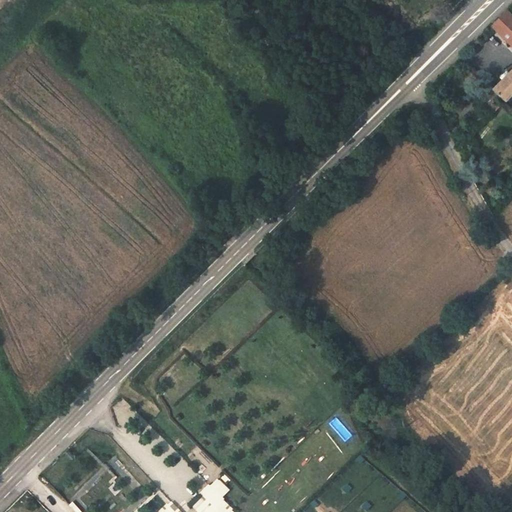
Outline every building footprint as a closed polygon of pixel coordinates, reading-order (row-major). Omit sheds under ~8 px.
[(511,45),(511,12),(508,9),(491,27),(511,45)] [(511,67),(488,42),(472,58),(507,92),(511,87),(511,67)] [(500,99),(479,120),(476,125),(486,136),(507,114),(511,110),(500,99)] [(233,511),(232,511),(233,510),(223,501),(224,500),(209,485),(200,493),(204,497),(216,509),(215,510),(217,511),(233,511)] [(216,509),(204,497),(193,508),(197,511),(213,511),(215,510),(216,509)]
